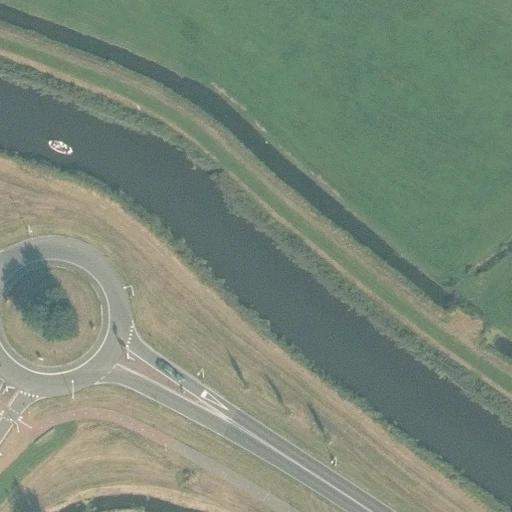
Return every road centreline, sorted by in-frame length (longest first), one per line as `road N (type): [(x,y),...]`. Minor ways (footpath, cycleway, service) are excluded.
road 1 (primary): [(115,337),(111,287),(75,253),(42,248),(0,269)]
road 2 (primary): [(98,365),(253,436)]
road 3 (primary): [(253,436),(218,403),(115,337)]
road 4 (primary): [(365,511),(253,436)]
